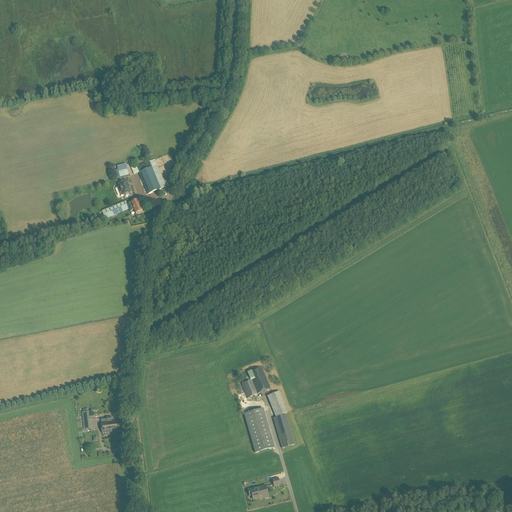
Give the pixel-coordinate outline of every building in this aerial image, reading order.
[(152,168),(161,189),(166,187),(157,165),(155,160),(150,163),(152,168)] [(137,168),(139,173),(152,168),(150,163),(137,168)] [(120,177),(129,175),(126,164),(117,166),(118,168),(120,177)] [(161,189),(152,168),(139,173),(148,195),(161,189)] [(117,188),(120,193),(122,192),(123,195),(131,192),(126,181),(118,184),(120,187),(117,188)] [(131,203),(134,211),(136,214),(142,211),(138,201),(131,203)] [(129,210),(127,205),(105,213),(107,219),(129,210)] [(252,380),(258,395),(270,389),(261,368),(248,373),(251,381),(252,380)] [(252,380),(251,381),(241,385),(247,399),(258,395),(252,380)] [(268,397),(276,418),(288,414),(280,392),(268,397)] [(262,412),(244,417),(256,457),(274,452),(262,412)] [(82,413),(84,430),(92,429),(90,413),(82,413)] [(274,419),(282,449),(295,445),(286,416),(274,419)] [(101,423),(101,428),(121,426),(121,420),(111,421),(111,417),(106,418),(102,418),(102,422),(107,422),(101,423)] [(272,479),(274,488),(280,486),(278,478),(272,479)] [(249,491),(250,497),(252,497),(253,500),(259,499),(259,500),(264,499),(264,498),(268,497),(266,487),(249,491)]
